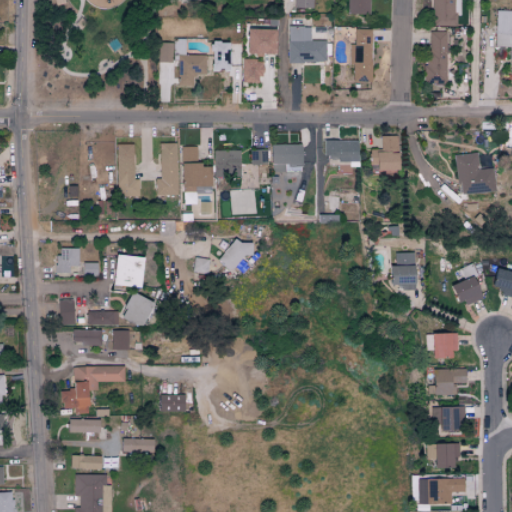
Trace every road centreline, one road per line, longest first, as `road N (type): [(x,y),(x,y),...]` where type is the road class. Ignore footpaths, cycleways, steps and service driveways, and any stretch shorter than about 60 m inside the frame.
road 1 (residential): [(45,511),(24,118),(26,0)]
road 2 (residential): [(24,118),(511,118)]
